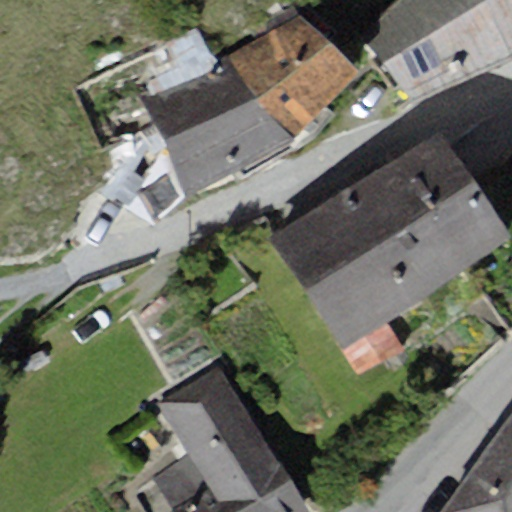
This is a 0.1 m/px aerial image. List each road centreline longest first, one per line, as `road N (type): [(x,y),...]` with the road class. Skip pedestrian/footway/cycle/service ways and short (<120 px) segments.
road 1 (residential): [(511,79),(255,193),(0,289)]
road 2 (tertiary): [(371,511),(511,369)]
